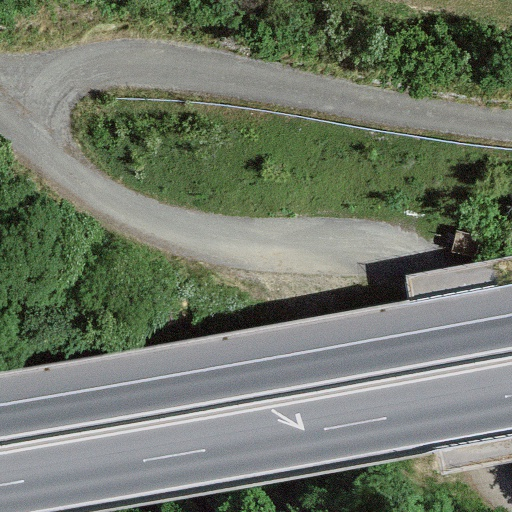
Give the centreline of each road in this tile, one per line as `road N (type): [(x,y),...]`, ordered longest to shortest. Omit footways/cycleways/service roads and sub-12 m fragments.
road 1 (trunk): [(0,485),(511,395)]
road 2 (trunk): [(511,332),(0,422)]
